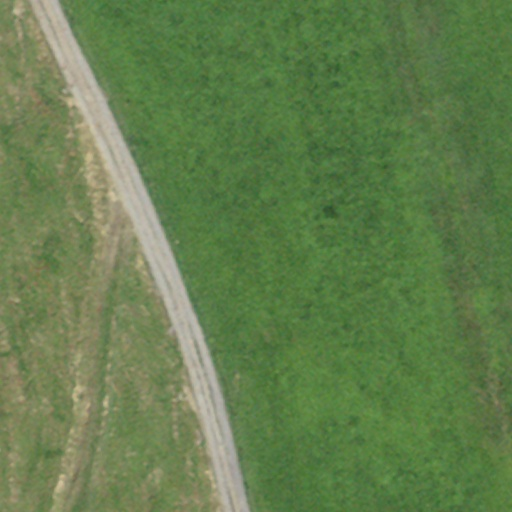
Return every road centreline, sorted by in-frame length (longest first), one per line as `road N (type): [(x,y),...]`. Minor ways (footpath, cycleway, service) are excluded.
road 1 (track): [(235,511),(178,311),(45,0)]
road 2 (track): [(70,511),(132,199)]
